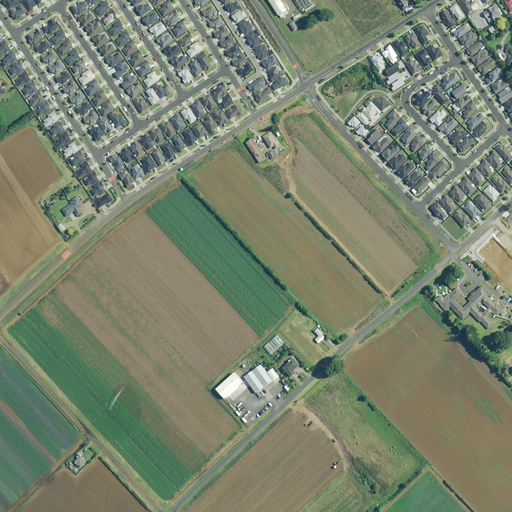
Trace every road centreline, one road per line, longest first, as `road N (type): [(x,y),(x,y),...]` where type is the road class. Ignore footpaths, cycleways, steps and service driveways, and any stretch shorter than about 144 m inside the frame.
road 1 (unclassified): [(169,511),(455,251)]
road 2 (unclassified): [(0,341),(165,511)]
road 3 (tertiary): [(0,313),(126,201)]
road 4 (residential): [(415,208),(305,85)]
road 5 (residential): [(462,166),(403,100),(458,58)]
road 6 (tertiary): [(126,201),(256,116)]
road 7 (residential): [(55,5),(139,126)]
road 8 (residential): [(13,33),(95,154)]
road 9 (tertiary): [(305,85),(424,9)]
